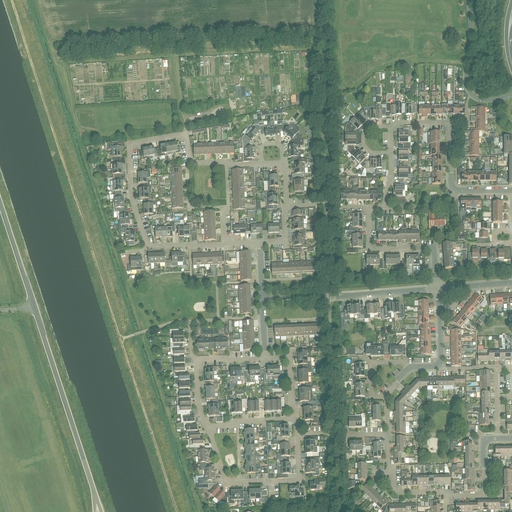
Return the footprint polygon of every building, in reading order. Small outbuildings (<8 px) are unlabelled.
[(376,108),(376,120),(382,120),(382,117),(386,117),(386,103),(386,105),(381,105),(381,108),(376,108)] [(386,103),(386,117),(390,117),(390,115),(395,115),(395,104),(395,106),(390,106),(390,103),(386,103)] [(405,114),(405,115),(411,115),(411,114),(415,114),(415,104),(411,104),(411,103),(405,103),(405,104),(405,114)] [(395,104),(395,115),(401,115),(401,114),(405,114),(405,104),(395,104)] [(364,111),(367,118),(370,118),(370,120),(376,120),(376,108),(376,111),(366,111),(366,110),(364,111)] [(367,118),(364,111),(362,112),(355,119),(362,126),(366,122),(365,120),(367,118)] [(362,126),(355,119),(354,118),(347,124),(345,127),(346,127),(354,131),(356,129),(357,130),(362,126)] [(253,125),(252,127),(252,128),(248,132),(255,138),(259,134),(254,129),(255,129),(261,129),(261,126),(258,126),(258,121),(254,121),(254,125),(253,125)] [(261,126),(261,129),(262,130),(265,130),(265,137),(271,137),(270,123),(268,123),(267,124),(267,126),(263,126),(263,124),(258,124),(258,121),(258,126),(261,126)] [(280,128),(279,125),(274,125),(273,122),(270,122),(270,123),(271,137),(276,136),(276,130),(280,130),(280,128)] [(287,136),(297,126),(295,124),(291,124),(289,126),(286,123),(282,123),(282,125),(279,125),(280,128),(286,128),(286,127),(287,128),(283,133),(287,136)] [(297,126),(287,136),(291,140),(295,136),(296,136),(295,137),(296,140),(296,143),(303,143),(303,140),(300,140),(300,135),(297,133),(299,131),(299,128),(297,126)] [(345,140),(356,140),(356,134),(354,134),(354,131),(346,127),(345,127),(344,129),(345,129),(345,140)] [(398,132),(398,137),(408,137),(408,132),(410,132),(410,128),(403,128),(403,132),(398,132)] [(243,145),(248,145),(246,145),(246,140),(245,140),(246,139),(246,138),(247,137),(251,142),(255,138),(248,132),(245,136),(244,135),(241,138),(242,142),(239,142),(239,144),(240,145),(242,144),(243,145)] [(408,137),(398,137),(398,143),(403,143),(403,146),(410,146),(410,143),(408,143),(408,137)] [(347,152),(354,149),(354,145),(356,145),(356,140),(345,140),(345,145),(344,145),(343,146),(343,148),(344,149),(344,150),(346,149),(347,152)] [(181,153),(181,150),(178,150),(176,143),(171,143),(172,152),(175,152),(175,154),(181,153)] [(303,143),(296,143),(297,146),(289,146),(289,152),(298,151),(298,149),(300,148),(300,146),(303,146),(303,143)] [(112,152),(122,152),(122,147),(119,147),(119,144),(108,144),(108,150),(112,150),(112,152)] [(165,144),(160,145),(161,153),(158,154),(158,152),(159,157),(165,156),(164,153),(167,153),(165,144)] [(243,153),(254,153),(254,147),(248,148),(248,145),(243,145),(243,153)] [(159,157),(158,152),(154,153),(153,147),(151,147),(151,146),(148,147),(149,156),(150,160),(153,159),(153,158),(159,157)] [(398,150),(398,155),(408,155),(408,150),(410,150),(410,146),(403,146),(403,150),(398,150)] [(149,156),(148,147),(142,148),(144,155),(140,156),(141,160),(147,159),(147,157),(149,156)] [(362,154),(358,150),(357,151),(354,149),(347,152),(348,153),(351,156),(350,157),(350,159),(353,162),(355,160),(362,154)] [(299,160),(301,160),(300,155),(304,155),(304,151),(298,151),(289,152),(289,157),(296,157),(296,160),(297,160),(299,160)] [(122,152),(112,152),(112,157),(115,157),(116,161),(120,161),(119,157),(122,157),(122,152)] [(243,162),(248,162),(248,159),(254,158),(254,153),(243,153),(243,162)] [(362,154),(355,160),(362,167),(362,168),(364,168),(367,161),(365,159),(366,158),(362,154)] [(403,161),(403,164),(410,164),(410,161),(408,161),(408,155),(398,155),(398,161),(403,161)] [(293,169),(307,168),(307,159),(301,160),(299,160),(297,160),(297,163),(294,164),(294,166),(293,166),(293,169)] [(367,161),(364,168),(366,169),(376,169),(376,174),(376,160),(370,160),(370,161),(367,161)] [(376,160),(376,174),(378,174),(378,169),(381,169),(381,171),(386,171),(386,161),(382,161),(382,160),(376,160)] [(120,161),(116,161),(116,164),(112,164),(112,169),(122,169),(122,164),(120,164),(120,161)] [(410,164),(403,164),(403,167),(398,167),(398,173),(408,173),(408,167),(410,167),(410,164)] [(298,174),(298,178),(304,177),(305,177),(304,168),(307,168),(293,169),(293,171),(295,171),(295,174),(298,174)] [(122,169),(112,169),(112,174),(114,174),(114,178),(120,178),(120,174),(122,174),(122,169)] [(461,181),(467,181),(467,172),(464,172),(464,169),(457,169),(457,176),(461,176),(461,181)] [(138,178),(147,178),(150,178),(150,170),(146,170),(146,173),(138,173),(138,178)] [(274,172),(267,172),(267,179),(265,179),(265,182),(269,182),(278,181),(278,176),(275,176),(274,175),(274,172)] [(403,182),(407,182),(410,182),(410,175),(408,175),(408,173),(398,173),(398,179),(403,179),(403,182)] [(294,181),(294,187),(303,186),(303,180),(305,180),(304,177),(298,178),(296,178),(296,181),(294,181)] [(120,178),(114,178),(114,181),(113,181),(113,186),(123,186),(123,181),(120,181),(120,178)] [(265,191),(266,191),(271,191),(271,187),(278,187),(278,181),(269,182),(270,184),(267,184),(267,191),(265,191)] [(395,186),(395,191),(402,191),(404,191),(404,186),(407,186),(407,182),(403,182),(399,182),(399,186),(395,186)] [(123,186),(113,186),(113,191),(114,191),(114,195),(115,195),(121,195),(120,191),(123,191),(123,186)] [(139,189),(139,194),(150,194),(150,189),(152,189),(151,186),(147,186),(147,189),(139,189)] [(303,195),(303,192),(304,192),(303,186),(294,187),(294,193),(297,192),(297,195),(303,195)] [(264,199),(264,201),(277,200),(277,194),(269,195),(269,191),(271,191),(266,191),(266,198),(265,198),(264,199)] [(397,200),(405,200),(405,197),(402,197),(402,191),(395,191),(393,191),(393,197),(397,197),(397,200)] [(121,198),(121,195),(115,195),(114,195),(110,195),(110,199),(114,199),(114,203),(124,203),(124,198),(121,198)] [(266,201),(266,210),(270,210),(269,206),(277,205),(277,200),(264,201),(266,201)] [(124,203),(114,203),(114,208),(116,208),(116,212),(120,212),(122,212),(126,211),(125,209),(123,209),(123,208),(124,208),(124,203)] [(120,212),(116,212),(116,216),(119,215),(119,220),(129,220),(129,215),(127,215),(127,211),(126,211),(122,212),(120,212)] [(356,215),(356,211),(349,211),(349,218),(353,218),(353,222),(362,222),(362,215),(356,215)] [(429,218),(428,218),(429,229),(435,228),(435,226),(445,226),(444,217),(436,218),(435,211),(429,212),(429,218)] [(292,225),(303,224),(303,220),(305,219),(305,216),(303,216),(299,216),(299,219),(293,219),(293,222),(292,222),(292,225)] [(239,226),(240,234),(245,234),(245,227),(248,227),(248,224),(247,218),(244,218),(245,222),(239,222),(239,226)] [(127,228),(127,225),(130,225),(129,220),(119,220),(120,225),(121,225),(121,229),(122,229),(126,229),(126,228),(127,228)] [(234,235),(240,234),(239,226),(235,226),(235,220),(231,221),(231,228),(234,228),(234,235)] [(172,230),(175,230),(175,221),(169,222),(170,228),(166,228),(167,237),(172,237),(172,230)] [(180,221),(175,221),(175,230),(178,230),(178,237),(184,237),(184,227),(183,224),(180,224),(180,221)] [(256,225),(256,222),(250,222),(250,224),(248,224),(248,227),(251,227),(251,234),(257,234),(256,225)] [(362,228),(362,222),(353,222),(353,228),(349,228),(349,229),(345,229),(345,231),(347,231),(349,231),(355,231),(356,231),(356,228),(362,228)] [(184,227),(184,237),(189,236),(189,230),(192,229),(192,223),(189,223),(189,224),(187,224),(187,227),(184,227)] [(279,224),(273,224),(273,233),(279,233),(279,226),(282,226),(282,223),(279,223),(279,224)] [(262,225),(256,225),(257,234),(262,234),(262,227),(265,227),(265,224),(262,224),(262,225)] [(268,224),(265,224),(265,227),(268,226),(268,233),(273,233),(273,224),(268,225),(268,224)] [(299,230),(299,232),(306,232),(305,229),(303,229),(303,224),(292,225),(292,227),(294,227),(294,230),(299,230)] [(477,228),(477,233),(488,233),(484,233),(484,230),(488,230),(488,224),(475,224),(475,228),(477,228)] [(152,225),(149,226),(151,232),(155,231),(156,238),(161,238),(161,228),(160,226),(152,226),(152,225)] [(125,237),(135,237),(135,232),(132,232),(132,228),(127,228),(126,228),(126,229),(122,229),(122,234),(125,234),(125,237)] [(355,235),(355,231),(349,231),(347,231),(345,231),(345,233),(347,233),(347,235),(348,235),(348,237),(349,238),(353,238),(353,242),(362,242),(362,235),(355,235)] [(293,238),(293,241),(304,240),(304,237),(306,237),(306,232),(299,232),(299,235),(294,235),(294,238),(293,238)] [(488,239),(488,238),(488,233),(477,233),(479,233),(479,239),(476,239),(476,242),(484,242),(484,239),(488,239)] [(135,237),(125,237),(125,242),(126,242),(127,246),(133,245),(133,242),(135,241),(135,237)] [(300,248),(306,248),(306,245),(304,245),(304,240),(293,241),(293,243),(294,243),(294,246),(300,246),(300,248)] [(362,242),(353,242),(352,250),(347,250),(347,253),(355,253),(355,248),(362,248),(362,242)] [(481,260),(481,250),(481,253),(478,253),(478,250),(472,250),(472,253),(468,253),(468,267),(472,267),(472,259),(477,259),(477,260),(479,260),(481,260)] [(481,250),(481,260),(481,259),(486,259),(486,257),(489,257),(489,253),(486,253),(486,250),(481,250)] [(489,253),(489,257),(489,259),(495,259),(495,257),(498,257),(498,253),(495,253),(495,250),(489,250),(489,253)] [(498,253),(498,257),(498,259),(504,259),(504,260),(511,260),(511,253),(504,253),(504,250),(498,250),(498,253)] [(168,260),(169,267),(172,266),(172,263),(177,263),(177,253),(172,253),(172,260),(168,260)] [(177,253),(177,263),(183,262),(183,266),(186,266),(186,259),(183,260),(182,253),(177,253)] [(225,262),(224,255),(221,255),(221,253),(215,253),(216,264),(222,264),(222,262),(225,262)] [(148,261),(145,261),(145,264),(145,270),(149,270),(149,267),(151,267),(154,267),(154,264),(154,254),(148,254),(148,261)] [(159,254),(160,263),(165,263),(165,267),(169,267),(168,260),(165,260),(165,254),(159,254)] [(363,262),(363,269),(366,269),(366,265),(373,265),(373,256),(366,256),(366,262),(363,262)] [(379,269),(383,269),(383,263),(383,262),(379,262),(379,256),(373,256),(373,265),(379,265),(379,269)] [(383,269),(383,270),(387,270),(387,265),(393,265),(393,256),(386,256),(386,263),(383,263),(383,269)] [(400,256),(393,256),(393,265),(398,265),(398,270),(403,270),(403,263),(400,263),(400,256)] [(409,265),(413,265),(413,256),(406,256),(406,262),(403,262),(403,263),(403,270),(409,270),(409,265)] [(419,256),(413,256),(413,265),(413,267),(419,267),(419,271),(426,271),(425,264),(419,264),(419,256)] [(127,265),(128,271),(131,271),(137,270),(136,267),(136,258),(131,258),(131,265),(127,265)] [(145,270),(145,264),(142,264),(142,258),(136,258),(136,267),(137,270),(142,270),(142,271),(145,271),(145,270)] [(472,299),(479,305),(483,301),(476,294),(472,299)] [(476,310),(479,305),(472,299),(468,303),(476,310)] [(464,308),(472,314),(476,310),(468,303),(464,308)] [(391,313),(394,313),(394,314),(393,304),(386,304),(387,307),(383,307),(384,310),(384,317),(384,319),(390,318),(390,315),(391,315),(391,313)] [(393,304),(394,314),(397,314),(397,316),(398,316),(398,318),(404,318),(403,310),(400,311),(399,304),(393,305),(393,304)] [(364,312),(364,311),(360,311),(359,305),(353,306),(354,315),(358,315),(359,319),(364,319),(364,312)] [(374,314),(373,305),(367,306),(367,312),(364,312),(364,319),(370,319),(370,315),(374,314)] [(384,317),(384,310),(380,311),(379,305),(373,305),(374,314),(378,314),(378,318),(384,317)] [(354,315),(353,306),(346,306),(347,312),(344,313),(344,321),(350,320),(349,315),(354,315)] [(460,312),(468,319),(472,314),(464,308),(460,312)] [(464,323),(468,319),(460,312),(456,317),(464,323)] [(460,328),(464,323),(456,317),(452,321),(460,328)] [(451,330),(451,336),(461,336),(461,330),(461,329),(458,328),(449,325),(449,330),(451,330)] [(183,332),(179,332),(179,330),(170,330),(170,333),(173,333),(173,338),(184,338),(183,332)] [(215,350),(228,350),(227,338),(224,338),(224,336),(219,336),(219,338),(215,339),(209,339),(205,339),(205,337),(200,337),(200,339),(197,339),(197,351),(210,350),(210,349),(215,349),(215,350)] [(184,338),(173,338),(173,344),(170,344),(170,347),(176,347),(176,344),(184,343),(184,338)] [(405,341),(402,341),(399,345),(399,347),(396,347),(396,356),(403,355),(403,351),(405,351),(405,341)] [(371,356),(377,356),(377,347),(374,347),(374,344),(373,343),(366,343),(366,355),(371,355),(371,356)] [(383,347),(377,347),(377,356),(384,356),(384,351),(386,351),(386,345),(383,345),(383,347)] [(389,345),(386,345),(386,351),(390,351),(390,356),(396,356),(396,347),(389,347),(389,345)] [(174,355),(176,355),(184,355),(184,349),(177,350),(177,347),(176,347),(170,347),(170,350),(173,350),(174,355)] [(298,352),(296,353),(296,356),(298,356),(298,358),(307,358),(307,352),(310,351),(312,351),(312,348),(310,349),(304,349),(304,352),(298,352)] [(176,355),(174,355),(171,355),(171,358),(174,358),(174,364),(177,364),(185,363),(184,358),(176,358),(176,355)] [(311,358),(298,358),(298,365),(305,365),(305,367),(311,367),(311,358)] [(359,360),(351,360),(352,364),(355,364),(355,370),(364,370),(364,364),(359,364),(359,360)] [(174,372),(183,372),(185,372),(185,366),(177,367),(177,364),(174,364),(171,364),(171,367),(174,367),(174,372)] [(273,367),(273,376),(279,376),(279,379),(283,379),(283,373),(279,373),(279,366),(273,367)] [(205,376),(214,376),(214,372),(217,372),(216,367),(211,367),(211,370),(205,370),(205,376)] [(252,377),(255,377),(254,367),(249,368),(249,376),(245,376),(246,383),(250,383),(250,379),(252,379),(252,377)] [(264,382),(264,374),(260,375),(260,367),(254,367),(255,377),(258,376),(258,379),(260,379),(260,383),(264,382)] [(267,373),(264,373),(264,374),(264,382),(264,383),(268,383),(268,376),(273,376),(273,367),(267,367),(267,373)] [(298,370),(299,377),(308,377),(308,373),(311,372),(311,367),(305,367),(305,370),(298,370)] [(236,380),(236,368),(230,368),(231,377),(227,377),(227,383),(230,383),(230,380),(236,380)] [(241,368),(236,368),(236,380),(245,380),(244,374),(241,374),(241,368)] [(352,381),(358,380),(359,380),(359,377),(364,376),(364,370),(355,370),(355,374),(353,375),(352,375),(352,377),(352,381)] [(183,372),(174,372),(174,378),(175,378),(175,381),(176,381),(185,380),(189,380),(189,375),(183,375),(183,372)] [(211,382),(212,384),(217,384),(220,384),(220,382),(217,382),(217,379),(214,379),(214,376),(205,376),(205,378),(204,378),(204,381),(205,381),(205,382),(211,382)] [(305,383),(306,386),(312,386),(312,383),(308,383),(308,377),(299,377),(299,383),(305,383)] [(417,380),(410,387),(415,392),(418,389),(419,389),(422,388),(422,387),(427,387),(427,378),(426,378),(426,380),(417,380)] [(189,383),(185,383),(185,380),(176,381),(176,384),(179,384),(179,389),(186,389),(190,389),(189,383)] [(358,380),(352,381),(352,386),(355,386),(355,390),(365,390),(365,384),(358,384),(358,380)] [(206,393),(214,393),(214,389),(217,389),(217,384),(212,384),(212,387),(206,388),(206,393)] [(406,389),(405,390),(411,396),(415,392),(410,387),(408,386),(407,385),(405,387),(406,389)] [(299,389),(300,395),(312,395),(312,386),(306,386),(306,389),(299,389)] [(365,390),(355,390),(355,394),(352,394),(352,400),(359,400),(359,397),(365,397),(365,390)] [(405,390),(401,393),(407,400),(411,396),(405,390)] [(212,402),(215,402),(218,402),(218,397),(215,397),(214,393),(206,393),(206,399),(212,399),(212,402)] [(407,400),(401,393),(400,394),(402,395),(395,402),(395,412),(402,412),(402,407),(404,407),(405,404),(404,403),(407,400)] [(307,404),(310,404),(316,404),(316,401),(312,401),(312,399),(312,395),(300,395),(300,402),(307,402),(307,404)] [(281,401),(275,401),(276,412),(281,411),(281,405),(284,404),(284,398),(281,398),(281,401)] [(221,402),(218,402),(215,402),(215,405),(208,405),(208,406),(207,406),(207,409),(208,409),(209,411),(218,411),(218,407),(221,407),(221,402)] [(304,408),(304,414),(313,414),(313,410),(316,410),(316,407),(317,407),(317,404),(316,404),(310,404),(310,407),(304,408)] [(179,415),(180,415),(184,414),(184,411),(191,411),(191,406),(190,406),(180,406),(180,412),(177,412),(178,415),(179,415)] [(218,411),(209,411),(209,417),(216,416),(216,419),(216,423),(223,422),(222,416),(218,416),(218,411)] [(184,423),(191,423),(195,422),(194,417),(188,417),(188,414),(184,414),(180,415),(181,418),(184,418),(184,423)] [(311,424),(317,423),(317,417),(313,418),(313,414),(304,414),(304,421),(311,420),(311,424)] [(355,419),(355,427),(361,427),(361,424),(365,423),(365,415),(365,414),(362,414),(361,415),(361,419),(355,419)] [(380,414),(373,414),(373,418),(370,418),(369,419),(370,427),(377,427),(377,423),(376,423),(375,423),(375,421),(380,421),(380,414)] [(345,424),(349,424),(349,427),(355,427),(355,419),(351,419),(351,417),(350,416),(345,416),(345,424)] [(280,428),(280,432),(289,431),(288,425),(280,426),(280,422),(275,423),(275,428),(280,428)] [(187,431),(189,431),(197,431),(197,425),(191,426),(191,423),(184,423),(183,423),(183,426),(186,426),(187,431)] [(277,441),(283,441),(282,438),(289,437),(289,431),(280,432),(280,435),(276,435),(277,441)] [(318,437),(311,437),(311,441),(305,441),(305,447),(314,447),(314,441),(318,441),(318,437)] [(203,439),(200,439),(192,440),(193,445),(190,445),(190,448),(195,448),(197,448),(197,445),(203,445),(203,439)] [(280,444),(280,450),(289,450),(289,444),(283,444),(283,441),(272,442),(272,445),(280,444)] [(356,451),(356,441),(349,441),(349,448),(346,448),(346,454),(352,454),(352,451),(356,451)] [(362,441),(356,441),(356,451),(359,451),(359,455),(366,455),(365,447),(362,447),(362,441)] [(318,453),(317,453),(317,447),(314,447),(305,447),(306,454),(312,453),(312,456),(318,456),(318,453)] [(198,451),(198,457),(207,456),(207,450),(202,450),(202,448),(197,448),(195,448),(196,451),(198,451)] [(289,450),(280,450),(281,454),(278,454),(278,457),(277,457),(277,460),(284,460),(283,457),(290,456),(289,450)] [(207,456),(198,457),(198,462),(196,462),(196,466),(200,466),(203,466),(203,463),(207,463),(207,456)] [(312,461),(306,461),(306,462),(305,462),(305,465),(306,465),(306,467),(315,467),(315,464),(319,463),(318,458),(312,458),(312,461)] [(278,469),(290,469),(290,463),(283,463),(283,460),(277,460),(277,466),(281,468),(281,469),(278,469)] [(204,471),(205,475),(214,475),(214,468),(209,468),(209,465),(203,466),(200,466),(200,471),(204,471)] [(307,473),(307,474),(313,473),(313,476),(319,476),(319,470),(315,470),(315,467),(306,467),(306,469),(305,469),(305,473),(307,473)] [(277,479),(283,478),(283,474),(290,474),(290,469),(278,469),(279,475),(277,475),(277,479)] [(355,481),(348,481),(348,489),(355,487),(360,485),(360,480),(367,480),(367,474),(358,474),(358,480),(354,480),(355,481)] [(208,484),(210,484),(209,481),(214,481),(214,475),(205,475),(205,479),(199,479),(199,485),(202,485),(203,485),(208,484)] [(324,479),(316,480),(314,480),(314,483),(310,484),(310,490),(319,490),(319,486),(324,486),(324,479)] [(209,493),(214,498),(219,492),(219,487),(215,487),(215,484),(210,484),(208,484),(208,490),(210,492),(209,493)] [(365,494),(371,488),(367,484),(361,490),(365,494)] [(511,511),(511,500),(510,501),(510,497),(510,493),(511,492),(511,486),(502,487),(502,489),(504,489),(504,497),(504,501),(504,510),(504,507),(510,507),(510,510),(509,511),(508,511),(511,511)] [(295,497),(303,497),(303,490),(298,490),(298,487),(290,487),(290,494),(294,494),(295,497)] [(375,491),(371,488),(365,494),(369,498),(375,491)] [(249,497),(246,497),(247,503),(246,503),(246,504),(251,504),(250,500),(255,499),(255,490),(249,490),(249,497)] [(261,490),(255,490),(255,499),(259,499),(259,503),(264,503),(264,496),(261,496),(261,490)] [(224,491),(219,492),(214,498),(219,502),(218,503),(221,505),(223,505),(224,504),(224,502),(228,502),(228,498),(228,495),(224,496),(224,491)] [(231,498),(228,498),(228,502),(229,504),(234,504),(234,500),(237,500),(237,491),(231,491),(231,498)] [(243,491),(237,491),(237,500),(241,500),(241,504),(246,503),(247,503),(246,497),(243,497),(243,491)] [(375,491),(369,498),(373,501),(379,495),(375,491)] [(383,499),(379,495),(373,501),(377,505),(383,499)] [(386,507),(384,505),(387,503),(383,499),(377,505),(374,508),(375,509),(379,510),(380,509),(384,511),(386,507)] [(430,507),(439,507),(439,502),(435,502),(435,499),(428,499),(428,507),(430,507)]
